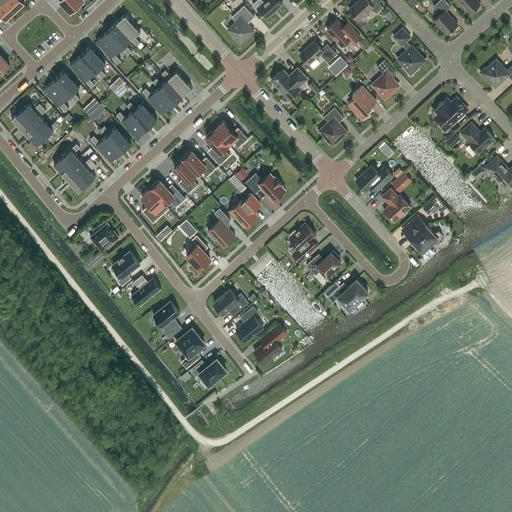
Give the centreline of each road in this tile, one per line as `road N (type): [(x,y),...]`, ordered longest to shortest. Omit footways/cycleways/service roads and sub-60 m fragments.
road 1 (track): [(466,286),(227,440),(210,443),(194,434),(0,193)]
road 2 (residential): [(306,200),(378,279),(398,275),(403,257),(331,176)]
road 3 (residential): [(105,198),(240,74)]
road 4 (residential): [(331,176),(452,66)]
road 5 (residential): [(306,200),(191,303)]
road 6 (residential): [(0,140),(62,217),(79,220),(105,198)]
road 7 (residential): [(73,35),(42,2),(6,36),(36,69)]
road 8 (residential): [(331,176),(240,74)]
road 9 (residential): [(105,198),(191,303)]
